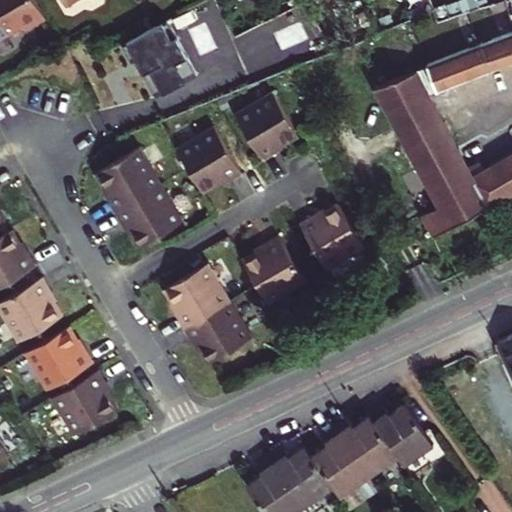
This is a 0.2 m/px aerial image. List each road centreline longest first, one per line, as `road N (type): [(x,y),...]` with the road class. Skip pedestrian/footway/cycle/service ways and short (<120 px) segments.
road 1 (tertiary): [(511,277),(190,428)]
road 2 (tertiary): [(201,445),(511,302)]
road 3 (residential): [(110,291),(295,179)]
road 4 (residential): [(110,291),(17,133)]
road 5 (residential): [(190,428),(110,291)]
road 6 (tertiary): [(118,461),(8,511)]
